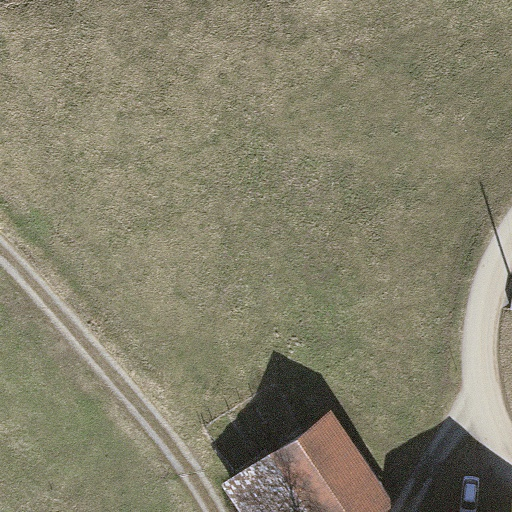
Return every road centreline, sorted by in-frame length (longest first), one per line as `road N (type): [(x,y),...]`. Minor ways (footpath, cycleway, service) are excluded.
road 1 (track): [(214,511),(142,411),(0,249)]
road 2 (track): [(485,389),(426,471),(409,511)]
